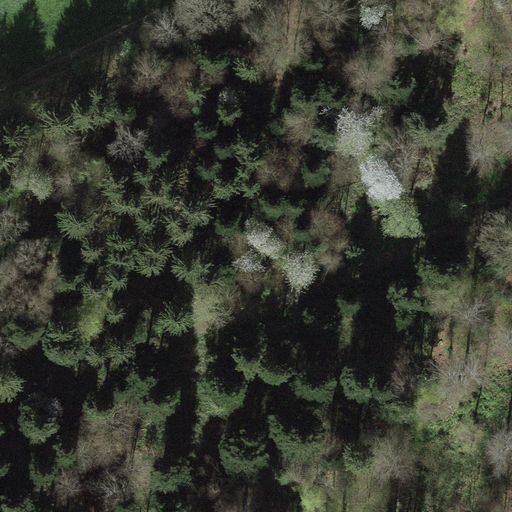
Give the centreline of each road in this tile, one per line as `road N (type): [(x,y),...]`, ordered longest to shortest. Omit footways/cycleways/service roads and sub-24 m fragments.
road 1 (track): [(0,389),(222,321),(511,198)]
road 2 (track): [(0,89),(193,0)]
